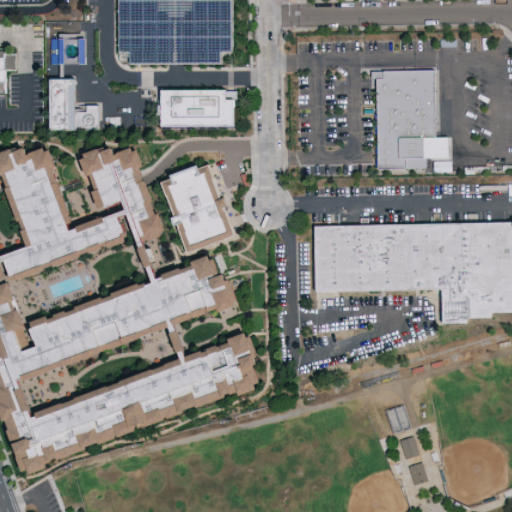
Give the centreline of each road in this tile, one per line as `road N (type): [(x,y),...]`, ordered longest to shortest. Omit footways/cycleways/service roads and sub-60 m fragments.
road 1 (residential): [(267,14),(511,14)]
road 2 (residential): [(270,210),(267,14)]
